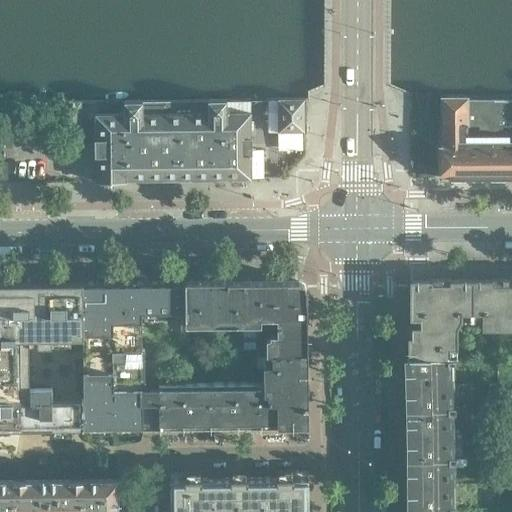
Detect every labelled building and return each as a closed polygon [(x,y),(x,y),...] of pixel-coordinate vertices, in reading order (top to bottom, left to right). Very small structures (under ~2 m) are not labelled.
[(511,99),(466,100),(466,98),(441,98),(442,141),(440,141),(441,178),(511,177),(511,99)] [(305,132),(304,99),(277,99),(278,132),(305,132)] [(251,154),(251,137),(250,112),(226,112),(226,100),(208,100),(172,101),(173,180),(251,179),(251,177),(251,154)] [(173,180),(172,101),(142,101),(123,101),(124,114),(94,114),(95,178),(95,181),(173,180)] [(82,128),(82,102),(64,102),(65,128),(82,128)] [(471,321),(471,280),(450,280),(450,278),(429,279),(429,280),(410,280),(410,326),(406,326),(406,327),(406,338),(408,338),(407,358),(447,357),(457,357),(457,326),(462,321),(471,321)] [(511,329),(511,278),(491,278),(491,280),(471,280),(471,321),(481,321),(481,330),(511,329)] [(238,324),(238,280),(211,281),(211,324),(224,324),(224,342),(237,341),(237,324),(238,324)] [(244,280),(238,280),(238,324),(263,324),(263,318),(307,317),(306,288),(306,286),(305,284),(303,283),(302,282),(300,281),(298,281),(245,281),(244,280)] [(167,383),(166,353),(166,347),(141,348),(141,311),(185,310),(185,281),(82,282),(82,338),(83,398),(84,428),(143,427),(142,402),(142,400),(142,388),(158,388),(158,383),(167,383)] [(211,324),(211,281),(185,281),(185,310),(185,324),(211,324)] [(52,399),(52,387),(29,387),(28,339),(36,339),(37,346),(51,346),(51,338),(82,338),(82,282),(0,282),(0,429),(81,428),(80,398),(52,399)] [(307,353),(307,317),(263,318),(263,324),(238,324),(237,324),(237,341),(237,353),(263,353),(307,353)] [(308,425),(307,373),(307,353),(263,353),(263,382),(264,399),(279,398),(279,426),(308,425)] [(447,384),(447,357),(407,358),(406,358),(407,385),(447,384)] [(222,382),(167,383),(158,383),(158,388),(158,402),(142,402),(143,427),(222,426),(222,382)] [(264,399),(263,382),(222,382),(222,426),(279,426),(279,398),(264,399)] [(447,409),(447,384),(407,385),(407,410),(447,409)] [(496,396),(496,384),(488,384),(488,396),(496,396)] [(448,434),(447,409),(407,410),(407,434),(448,434)] [(448,459),(448,434),(407,434),(407,459),(448,459)] [(448,484),(448,459),(407,459),(408,484),(448,484)] [(308,511),(308,477),(169,479),(169,511),(308,511)] [(117,511),(117,479),(81,480),(81,508),(81,511),(117,511)] [(14,511),(14,508),(14,480),(0,480),(0,511),(14,511)] [(47,511),(47,480),(14,480),(14,508),(31,508),(31,511),(47,511)] [(81,508),(81,480),(47,480),(47,511),(63,511),(64,508),(81,508)] [(449,509),(448,484),(408,484),(408,509),(449,509)]
